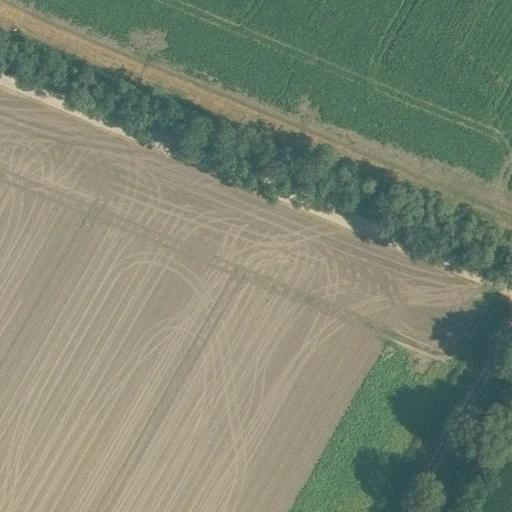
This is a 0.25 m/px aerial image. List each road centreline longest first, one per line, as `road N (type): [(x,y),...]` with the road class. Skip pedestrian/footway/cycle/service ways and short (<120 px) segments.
road 1 (track): [(511,289),(0,81)]
road 2 (track): [(511,333),(409,511)]
